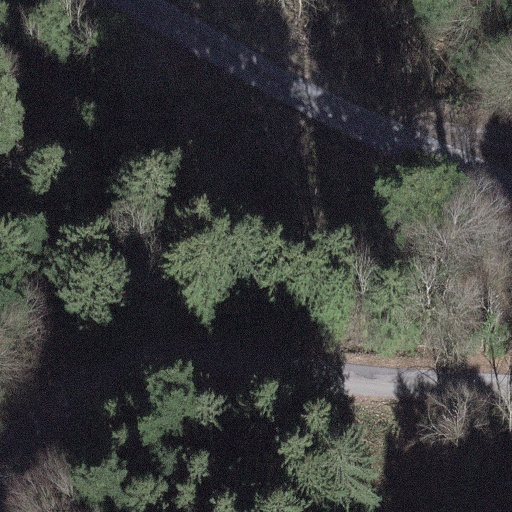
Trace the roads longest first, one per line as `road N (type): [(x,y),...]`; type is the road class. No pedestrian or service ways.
road 1 (track): [(0,499),(49,408),(111,369),(151,360),(511,387)]
road 2 (track): [(398,141),(129,0)]
road 3 (track): [(511,187),(398,141)]
